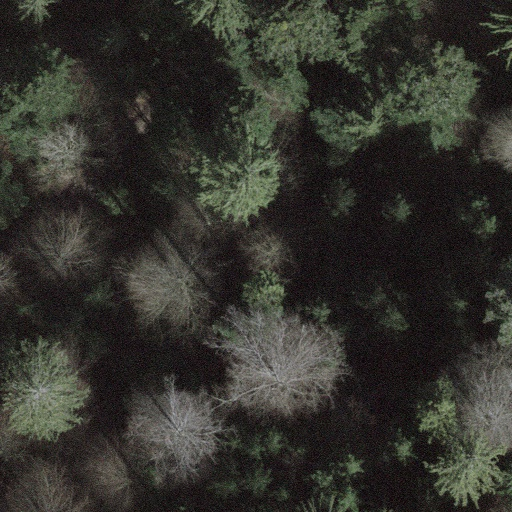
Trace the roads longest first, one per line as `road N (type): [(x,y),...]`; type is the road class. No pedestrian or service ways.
road 1 (track): [(317,0),(211,55),(117,146)]
road 2 (track): [(0,237),(57,207),(117,146)]
